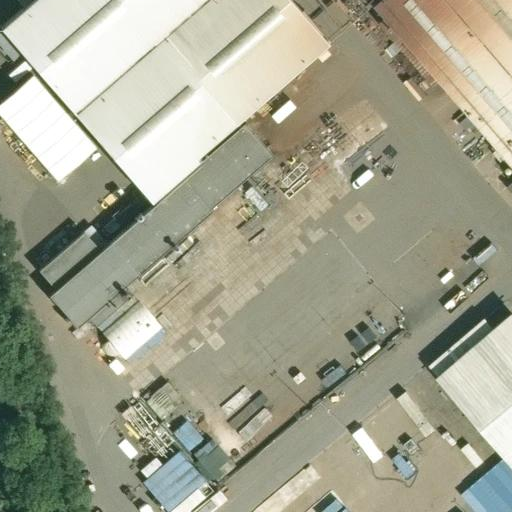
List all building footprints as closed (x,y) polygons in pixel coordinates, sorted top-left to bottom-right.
[(296,0),(27,0),(0,24),(0,29),(147,199),(332,41),(296,0)] [(511,0),(394,0),(375,17),(511,177),(511,0)] [(29,74),(0,98),(0,116),(54,179),(92,146),(29,74)] [(256,112),(109,238),(98,225),(81,240),(77,235),(32,274),(48,292),(43,296),(71,328),(82,318),(88,325),(118,299),(112,291),(120,284),(119,282),(282,142),(256,112)] [(511,462),(511,309),(493,326),(486,319),(430,366),(511,462)] [(378,336),(392,327),(386,318),(372,327),(378,336)] [(379,375),(411,343),(402,334),(369,365),(379,375)] [(164,511),(207,511),(218,503),(183,459),(174,465),(168,457),(139,480),(164,511)]
